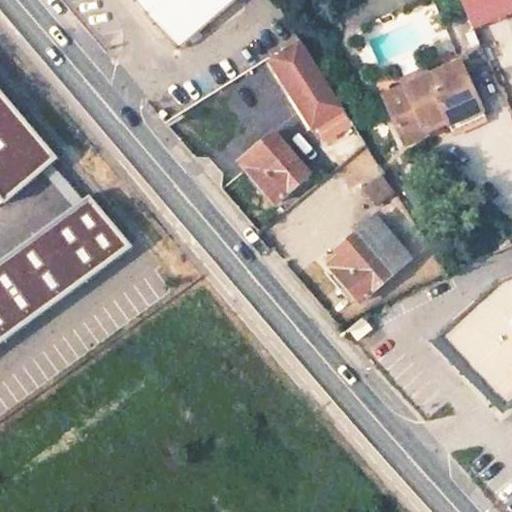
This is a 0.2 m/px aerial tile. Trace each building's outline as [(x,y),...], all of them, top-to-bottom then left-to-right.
[(126,0),(169,50),(187,52),(241,7),(235,0),(126,0)] [(511,0),(456,0),(472,34),(511,15),(511,0)] [(302,53),(272,69),(317,141),(347,122),(302,53)] [(421,128),(443,118),(448,131),(479,116),(456,61),(383,95),(404,145),(424,136),(421,128)] [(254,151),(269,172),(255,183),(273,206),(310,178),(277,134),(254,151)] [(254,151),(240,161),(255,183),(269,172),(254,151)] [(373,208),(392,193),(377,174),(358,189),(373,208)] [(411,263),(378,218),(336,249),(352,272),(340,282),(356,304),(411,263)] [(26,230),(0,250),(0,437),(66,511),(213,511),(248,484),(26,230)] [(511,392),(511,272),(501,276),(432,334),(494,407),(511,392)]
